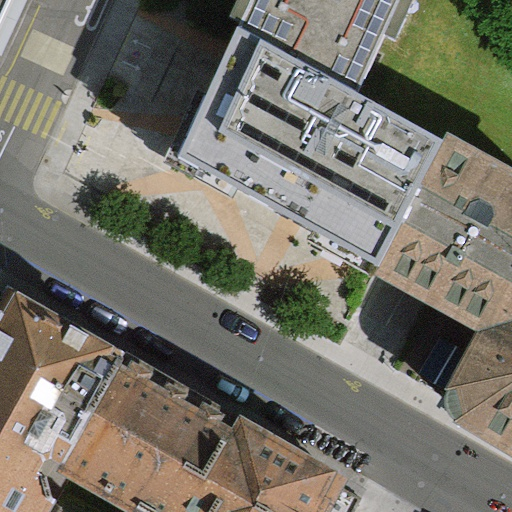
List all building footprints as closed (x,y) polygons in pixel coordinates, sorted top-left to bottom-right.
[(0,0),(0,27),(12,0),(0,0)] [(359,98),(403,0),(253,0),(239,31),(359,98)] [(201,266),(260,157),(110,70),(60,186),(201,266)] [(381,113),(368,136),(416,163),(430,139),(381,113)] [(399,233),(427,178),(361,142),(332,197),(399,233)] [(492,329),(511,294),(511,180),(444,144),(427,178),(399,233),(382,267),(492,329)] [(332,197),(260,157),(201,266),(342,344),(382,267),(399,233),(332,197)] [(64,460),(122,361),(0,292),(0,511),(45,511),(54,497),(45,477),(36,472),(44,457),(54,455),(64,460)] [(511,294),(492,329),(458,392),(462,414),(511,444),(511,294)] [(323,511),(338,485),(122,361),(64,460),(151,511),(323,511)] [(355,511),(363,499),(338,485),(323,511),(355,511)]
